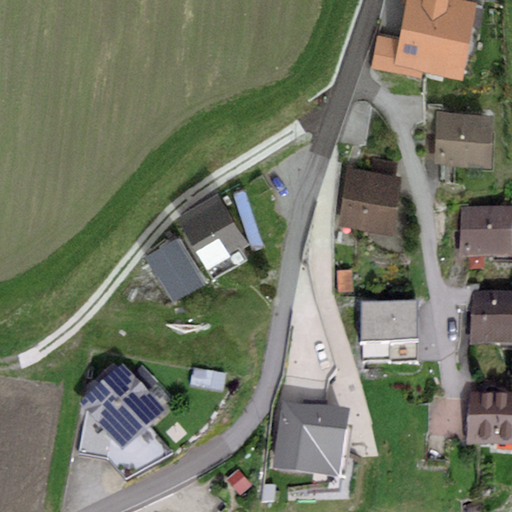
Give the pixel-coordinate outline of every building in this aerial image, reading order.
[(401,0),(408,1),(400,42),(394,68),(421,74),(461,82),(477,5),(452,0),(401,0)] [(420,79),(421,74),(394,68),(400,42),(377,37),(371,69),(420,79)] [(495,116),(436,111),(435,164),(490,169),(495,116)] [(397,206),(401,177),(347,169),(343,198),(397,206)] [(247,246),(217,195),(176,220),(206,270),(247,246)] [(397,206),(343,198),(338,229),(392,237),(397,206)] [(511,235),(511,209),(461,207),(459,255),(511,257),(511,235)] [(206,287),(180,239),(145,258),(172,306),(206,287)] [(352,292),(352,270),(337,271),(338,293),(352,292)] [(511,291),(471,292),(471,318),(511,316),(511,291)] [(418,302),(360,302),(360,340),(418,339),(418,302)] [(511,345),(511,316),(471,318),(472,346),(511,345)] [(133,375),(123,364),(79,404),(123,451),(166,411),(149,392),(133,375)] [(133,375),(149,392),(158,384),(142,367),(133,375)] [(193,368),(190,386),(224,392),(227,375),(193,368)] [(511,392),(470,393),(468,416),(511,416),(511,392)] [(339,477),(350,409),(283,402),(273,467),(339,477)] [(511,416),(468,416),(467,445),(511,445),(511,416)] [(252,486),(238,470),(226,480),(240,496),(252,486)]
